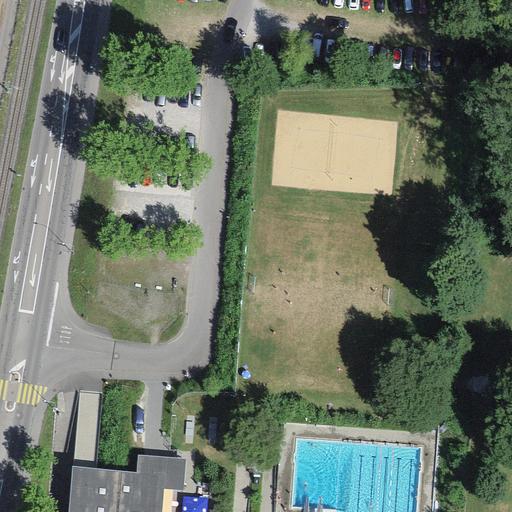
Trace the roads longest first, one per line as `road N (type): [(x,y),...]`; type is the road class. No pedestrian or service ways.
road 1 (residential): [(20,341),(174,358),(198,329),(228,63),(244,0)]
road 2 (primary): [(20,341),(79,0)]
